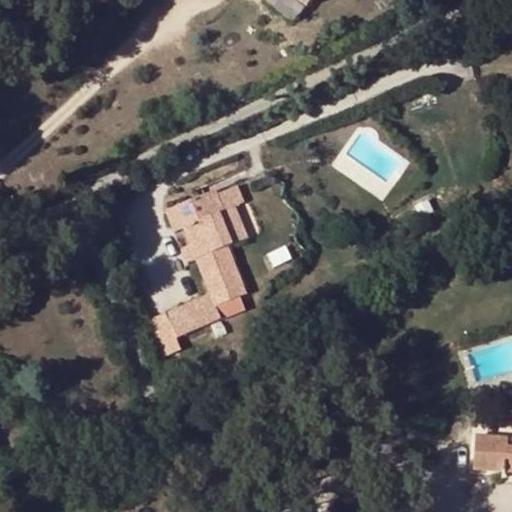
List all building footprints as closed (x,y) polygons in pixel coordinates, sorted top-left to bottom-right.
[(376,0),(385,9),(395,0),(376,0)] [(212,191),(177,206),(184,224),(177,227),(185,246),(191,261),(204,294),(161,311),(171,337),(216,319),(211,307),(242,295),(223,248),(228,246),(216,214),(221,212),(212,191)] [(184,224),(177,206),(164,211),(171,229),(177,227),(184,224)] [(228,209),(221,212),(216,214),(228,246),(240,240),(228,209)] [(191,261),(185,246),(178,249),(184,263),(191,261)] [(3,437),(0,441),(0,451),(5,455),(12,443),(3,437)] [(472,470),(511,473),(511,472),(511,448),(506,449),(506,440),(474,438),(472,470)]
